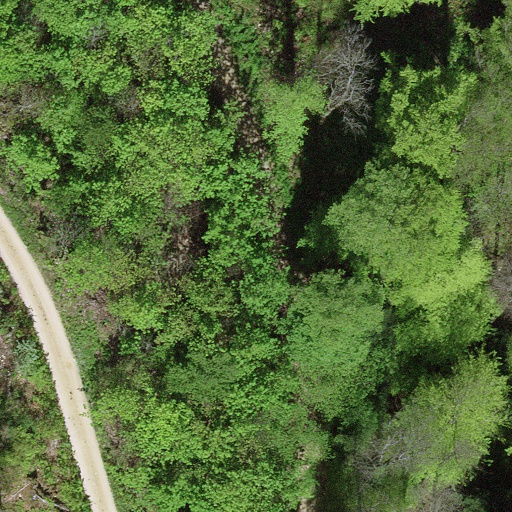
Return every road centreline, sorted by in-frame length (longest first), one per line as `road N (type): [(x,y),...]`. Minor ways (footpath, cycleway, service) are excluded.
road 1 (track): [(205,0),(267,181),(291,324),(307,511)]
road 2 (track): [(0,230),(50,327),(105,511)]
